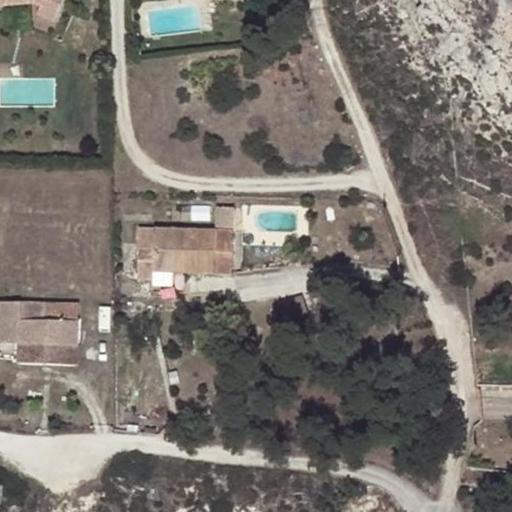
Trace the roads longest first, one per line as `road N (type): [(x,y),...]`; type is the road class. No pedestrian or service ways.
road 1 (residential): [(419,511),(347,471),(0,440)]
road 2 (residential): [(450,511),(446,495),(461,437),(455,375),(390,195)]
